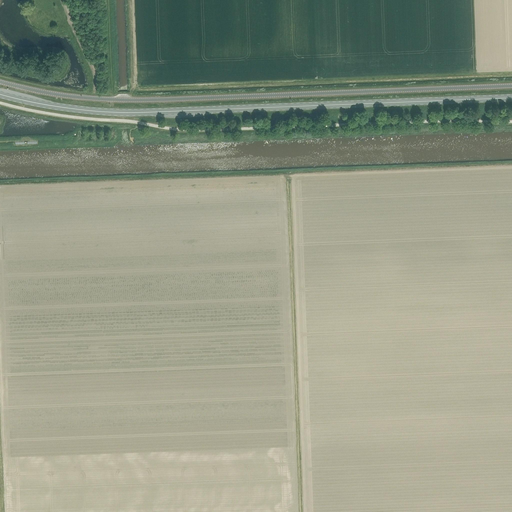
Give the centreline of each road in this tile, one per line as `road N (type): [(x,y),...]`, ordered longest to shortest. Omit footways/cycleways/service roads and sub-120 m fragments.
road 1 (primary): [(511,98),(101,112),(0,94)]
road 2 (unclassified): [(511,85),(132,100),(0,82)]
